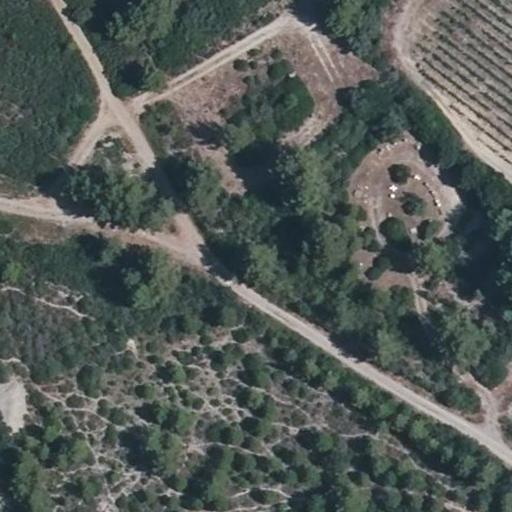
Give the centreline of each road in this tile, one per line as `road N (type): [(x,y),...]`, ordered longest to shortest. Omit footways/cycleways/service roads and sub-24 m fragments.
road 1 (track): [(0,202),(109,221),(196,254),(511,455)]
road 2 (track): [(222,275),(56,0)]
